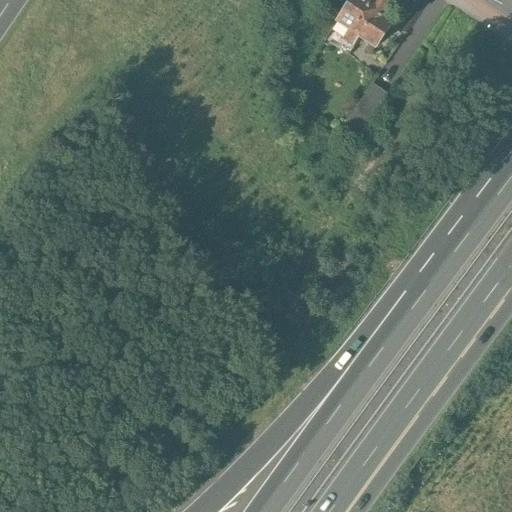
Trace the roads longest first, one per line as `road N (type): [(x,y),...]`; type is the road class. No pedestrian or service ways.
road 1 (motorway): [(475,221),(425,261),(350,356),(192,511)]
road 2 (motorway): [(475,221),(263,511)]
road 3 (motorway): [(417,399),(511,274)]
road 4 (motorway): [(335,511),(417,399)]
road 5 (motorway): [(357,511),(413,432),(417,399)]
